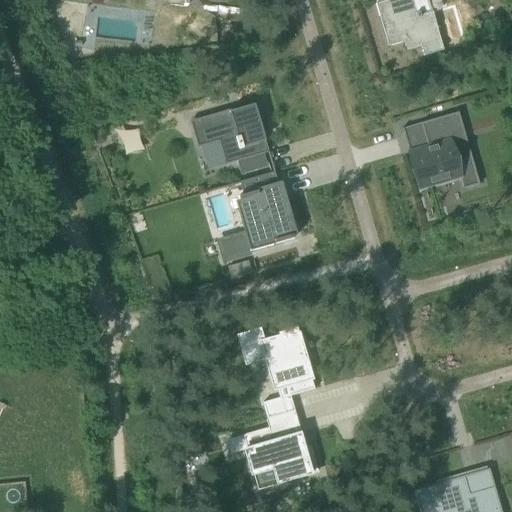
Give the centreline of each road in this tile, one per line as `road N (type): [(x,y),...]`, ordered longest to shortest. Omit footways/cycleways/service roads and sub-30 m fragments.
road 1 (track): [(120,511),(102,320),(0,37)]
road 2 (track): [(511,235),(156,312),(104,331)]
road 3 (residential): [(298,0),(387,296)]
road 4 (residential): [(387,296),(420,393),(436,396),(511,373)]
road 5 (residential): [(505,263),(387,296)]
